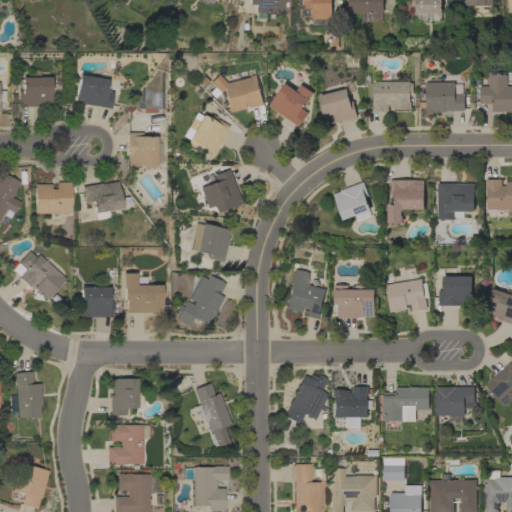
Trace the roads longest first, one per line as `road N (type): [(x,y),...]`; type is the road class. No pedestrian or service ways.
road 1 (residential): [(0,314),(48,345),(88,354),(445,353)]
road 2 (residential): [(256,511),(258,270),(269,219),(298,189)]
road 3 (residential): [(298,189),(330,160),(367,151),(511,147)]
road 4 (residential): [(79,511),(70,421),(88,354)]
road 5 (residential): [(44,145),(54,161),(97,161),(107,148),(95,132),(52,133),(44,145)]
